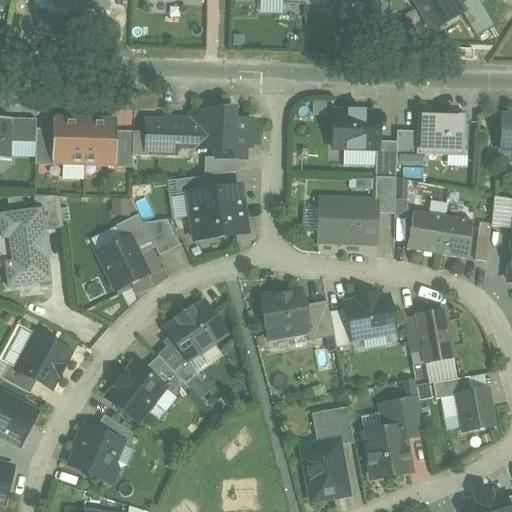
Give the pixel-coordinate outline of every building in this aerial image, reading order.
[(107,12),(107,0),(55,0),(55,11),(107,12)] [(458,0),(409,0),(430,35),(464,15),(466,14),(462,5),(458,0)] [(477,0),(470,0),(462,5),(466,14),(464,15),(476,37),(494,27),(477,0)] [(147,133),(134,133),(133,157),(148,157),(148,153),(176,154),(177,142),(192,143),(192,149),(217,150),(216,159),(206,158),(205,177),(211,176),(241,172),(241,159),(246,159),(247,147),(252,147),(253,121),(234,120),(235,109),(193,115),(193,121),(165,120),(165,122),(147,121),(147,133)] [(365,112),(350,111),(350,114),(335,113),(334,148),(348,148),(348,150),(364,151),(364,149),(377,149),(378,149),(378,142),(379,115),(365,114),(365,112)] [(467,115),(419,114),(418,132),(417,156),(425,156),(465,157),(467,115)] [(511,116),(504,117),(502,151),(511,151),(511,116)] [(13,119),(0,119),(0,161),(12,161),(13,143),(13,119)] [(25,120),(13,119),(13,143),(24,143),(25,120)] [(37,120),(25,120),(24,143),(37,144),(37,130),(37,120)] [(86,121),(54,121),(54,130),(53,162),(54,162),(85,163),(86,121)] [(118,122),(86,121),(85,163),(116,164),(117,164),(118,132),(118,122)] [(54,130),(37,130),(37,144),(36,166),(54,166),(54,162),(53,162),(54,130)] [(134,133),(118,132),(117,164),(116,164),(116,168),(133,169),(133,157),(134,133)] [(418,132),(398,132),(398,143),(397,166),(424,167),(425,156),(417,156),(418,132)] [(398,143),(378,142),(378,149),(377,149),(376,178),(377,178),(396,179),(397,166),(398,143)] [(67,167),(66,178),(88,178),(88,168),(67,167)] [(205,177),(176,181),(178,196),(189,195),(189,194),(213,190),(211,176),(205,177)] [(396,179),(377,178),(376,202),(378,202),(377,214),(395,215),(396,201),(397,179),(396,179)] [(408,181),(397,179),(396,201),(408,201),(408,181)] [(213,190),(189,194),(189,195),(193,217),(244,210),(241,186),(213,190)] [(59,197),(34,197),(35,212),(36,212),(39,233),(64,230),(59,197)] [(115,199),(114,215),(136,215),(137,200),(115,199)] [(376,202),(321,201),(320,242),(376,244),(377,214),(378,202),(376,202)] [(244,210),(193,217),(196,241),(247,234),(244,210)] [(35,212),(0,215),(0,232),(1,237),(0,237),(0,268),(4,268),(7,290),(51,285),(49,264),(42,264),(39,233),(36,212),(35,212)] [(445,218),(414,213),(408,250),(440,255),(445,218)] [(140,216),(117,227),(123,241),(131,238),(140,256),(156,248),(144,224),(140,216)] [(473,222),(445,218),(440,255),(467,260),(473,222)] [(180,246),(168,221),(144,224),(156,248),(160,256),(180,246)] [(123,241),(98,253),(117,291),(149,275),(140,256),(131,238),(123,241)] [(300,293),(261,300),(269,342),(308,334),(303,307),(300,293)] [(375,296),(358,299),(359,304),(346,306),(347,310),(353,340),(354,340),(395,332),(389,298),(376,300),(375,296)] [(328,302),(303,307),(308,334),(310,343),(335,338),(330,313),(328,302)] [(205,304),(193,313),(191,311),(178,320),(179,322),(167,330),(187,360),(188,361),(189,360),(200,352),(202,354),(215,345),(214,343),(226,335),(205,304)] [(347,310),(330,313),(335,338),(337,349),(355,345),(354,340),(353,340),(347,310)] [(445,312),(419,317),(425,352),(424,353),(426,363),(454,358),(451,342),(455,342),(452,327),(448,328),(445,312)] [(419,317),(405,319),(411,355),(424,353),(425,352),(419,317)] [(18,371),(17,372),(37,382),(51,390),(70,353),(36,336),(18,371)] [(174,372),(159,357),(144,371),(165,387),(164,388),(172,394),(184,383),(174,372)] [(187,360),(174,372),(184,383),(186,385),(199,374),(189,360),(188,361),(187,360)] [(144,371),(136,364),(127,376),(125,375),(116,386),(118,388),(109,399),(138,422),(146,412),(148,413),(159,399),(157,398),(164,388),(165,387),(144,371)] [(30,395),(37,382),(17,372),(18,371),(10,366),(2,381),(30,395)] [(470,378),(434,385),(437,400),(458,397),(457,396),(472,393),(470,378)] [(472,393),(457,396),(458,397),(464,433),(495,427),(488,390),(472,393)] [(39,414),(2,395),(0,399),(0,434),(21,446),(39,414)] [(419,400),(388,405),(392,429),(402,427),(404,439),(426,435),(419,400)] [(332,412),(339,447),(354,445),(347,409),(332,412)] [(332,412),(311,416),(317,446),(302,449),(308,485),(313,484),(316,502),(348,496),(339,447),(332,412)] [(136,435),(105,416),(96,430),(123,441),(121,445),(130,448),(136,435)] [(96,430),(89,427),(71,467),(89,474),(92,482),(119,471),(115,461),(121,445),(123,441),(96,430)] [(392,429),(377,432),(365,434),(365,436),(373,478),(373,480),(377,479),(404,474),(411,473),(409,464),(404,439),(402,427),(392,429)] [(14,469),(0,465),(0,502),(5,504),(14,469)] [(490,492),(477,496),(478,500),(465,504),(467,511),(510,511),(506,499),(504,492),(491,496),(490,492)]
